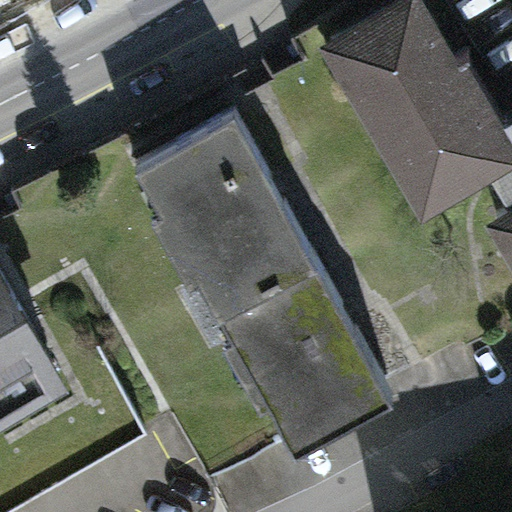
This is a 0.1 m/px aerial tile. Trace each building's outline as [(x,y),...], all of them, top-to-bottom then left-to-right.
[(511,159),(511,105),(448,0),(401,0),(338,38),(439,203),(511,159)] [(323,243),(246,108),(141,167),(218,303),(323,243)] [(401,379),(323,243),(218,303),(296,439),(401,379)] [(0,395),(55,363),(0,264),(0,395)] [(0,511),(10,511),(0,494),(0,511)]
